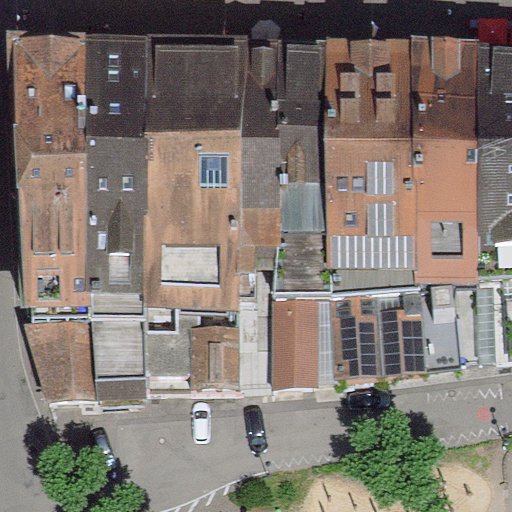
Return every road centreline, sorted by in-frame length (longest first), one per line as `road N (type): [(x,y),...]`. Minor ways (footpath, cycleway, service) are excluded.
road 1 (residential): [(511,403),(275,440),(150,476),(118,511)]
road 2 (residential): [(0,378),(23,511)]
